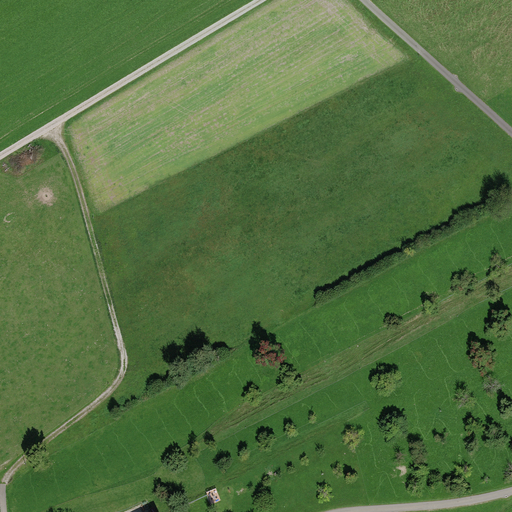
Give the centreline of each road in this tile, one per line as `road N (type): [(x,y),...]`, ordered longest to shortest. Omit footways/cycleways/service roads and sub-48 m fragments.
road 1 (track): [(53,130),(69,158),(122,371),(111,391),(6,479),(4,511)]
road 2 (track): [(0,162),(268,0)]
road 3 (unclassified): [(511,129),(371,0)]
road 4 (unclassified): [(348,511),(511,491)]
